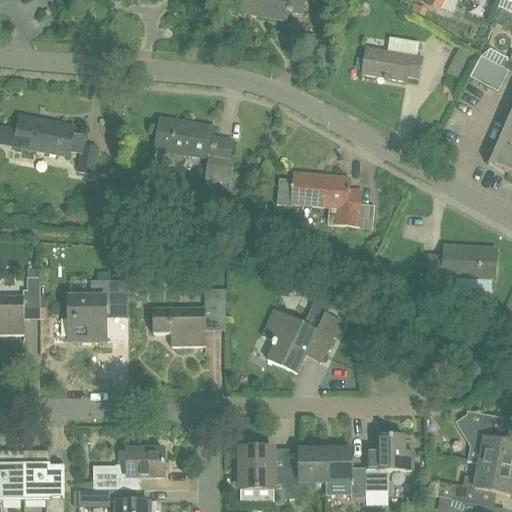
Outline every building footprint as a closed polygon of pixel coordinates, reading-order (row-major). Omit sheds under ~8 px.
[(304,16),(306,0),(238,0),(236,13),(287,23),(289,13),(304,16)] [(427,0),(425,6),(440,13),(442,10),(446,0),(427,0)] [(446,0),(442,10),(453,14),(458,0),(446,0)] [(424,18),(428,10),(414,4),(411,12),(424,18)] [(423,59),(418,58),(419,48),(389,43),(387,53),(367,49),(363,76),(406,84),(407,78),(419,81),(423,59)] [(459,50),(447,73),(446,74),(463,83),(476,59),(459,50)] [(511,114),(490,166),(491,166),(491,165),(511,174),(511,114)] [(0,132),(0,145),(14,148),(14,150),(68,160),(69,155),(81,157),(78,175),(91,178),(96,150),(83,147),(85,138),(72,135),(73,129),(20,119),(18,131),(1,128),(0,132)] [(209,160),(208,165),(206,180),(230,184),(235,158),(226,156),(229,141),(214,139),(215,129),(160,121),(156,151),(209,160)] [(275,207),(276,174),(251,173),(250,206),(275,207)] [(294,206),(330,209),(329,227),(360,229),(372,231),(374,208),(362,207),(364,191),(351,190),(352,180),(297,175),(294,206)] [(86,198),(84,209),(95,210),(97,200),(86,198)] [(496,281),(497,251),(445,248),(445,258),(429,257),(428,283),(444,283),(444,279),(496,281)] [(361,283),(369,263),(353,256),(346,277),(361,283)] [(23,322),(41,322),(41,280),(28,280),(28,292),(23,292),(23,299),(0,298),(0,337),(23,338),(23,322)] [(129,311),(128,281),(91,281),(91,298),(69,298),(70,343),(105,342),(105,311),(129,311)] [(153,309),(153,335),(171,335),(171,349),(206,349),(205,333),(225,333),(225,292),(205,292),(205,309),(153,309)] [(324,358),(340,322),(325,315),(316,332),(274,312),(262,338),(274,343),(272,347),(274,347),(267,362),(297,376),(309,351),(324,358)] [(218,335),(217,366),(227,366),(228,335),(218,335)] [(466,418),(455,425),(469,446),(469,447),(468,450),(465,464),(476,466),(511,473),(511,446),(489,442),(492,428),(494,419),(468,414),(467,414),(466,418)] [(78,431),(79,444),(86,443),(91,439),(91,431),(78,431)] [(365,470),(365,494),(387,494),(387,473),(412,473),(413,473),(413,465),(413,455),(412,455),(405,455),(405,440),(403,440),(376,440),(376,455),(376,461),(376,469),(365,469),(365,470)] [(49,452),(23,453),(23,502),(45,501),(45,511),(63,511),(63,465),(49,465),(49,452)] [(84,484),(84,492),(102,492),(133,492),(133,480),(164,480),(164,452),(125,452),(125,467),(116,467),(116,468),(94,468),(94,484),(84,484)] [(240,492),(240,506),(272,506),(272,507),(273,507),(275,507),(275,511),(284,511),(285,507),(286,507),(286,503),(286,501),(285,501),(285,470),(274,471),(274,452),(239,452),(240,492)] [(285,470),(285,501),(286,501),(301,501),(301,490),(314,489),(314,487),(325,487),(325,452),(298,452),(298,470),(285,470)] [(325,452),(325,487),(340,487),(340,491),(352,490),(352,500),(365,500),(364,470),(351,470),(351,452),(325,452)] [(23,453),(0,453),(0,511),(2,511),(3,502),(23,502),(23,453)] [(440,483),(438,498),(445,499),(445,500),(451,501),(451,502),(476,507),(479,493),(509,499),(511,485),(511,473),(476,466),(474,481),(464,479),(462,488),(460,487),(440,483)] [(195,486),(193,474),(175,476),(177,489),(195,486)] [(102,492),(84,492),(78,492),(79,508),(102,508),(102,492)] [(476,507),(451,502),(449,511),(487,511),(488,509),(478,507),(477,507),(476,507)]
